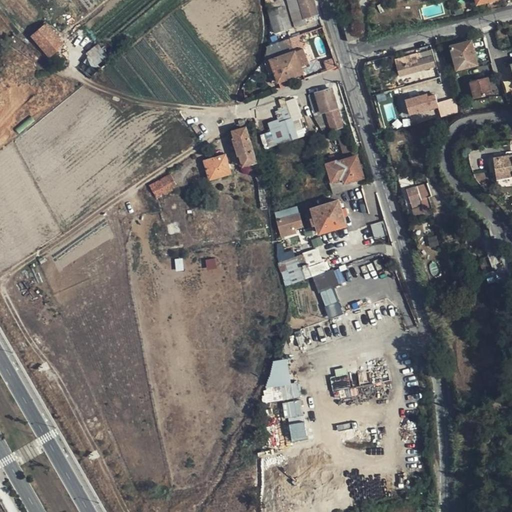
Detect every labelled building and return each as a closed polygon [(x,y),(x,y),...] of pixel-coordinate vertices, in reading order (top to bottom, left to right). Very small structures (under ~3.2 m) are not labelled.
[(317,12),(313,0),(288,0),(292,10),(302,7),(305,16),(317,12)] [(302,7),(292,10),(297,26),(307,23),(305,16),(302,7)] [(350,42),(361,38),(357,23),(344,27),(350,42)] [(62,44),(56,37),(45,25),(31,38),(47,56),(62,44)] [(268,47),(268,49),(279,81),(303,72),(301,66),(298,58),(291,38),(268,47)] [(477,64),(471,41),(452,47),(458,69),(477,64)] [(304,55),(298,58),(301,66),(307,64),(304,55)] [(436,67),(433,55),(406,63),(409,74),(436,67)] [(94,66),(99,72),(107,65),(103,59),(94,66)] [(474,98),(495,92),(490,75),(469,81),(474,98)] [(332,89),(316,94),(322,113),(326,112),(332,130),(338,129),(340,134),(347,132),(345,126),(343,127),(332,89)] [(322,113),(316,94),(308,96),(319,114),(322,113)] [(436,116),(434,108),(433,104),(421,107),(424,119),(436,116)] [(279,118),(269,121),(275,143),(305,135),(300,115),(292,117),(289,106),(277,109),(279,118)] [(255,161),(245,128),(233,132),(243,165),(255,161)] [(357,156),(358,157),(360,156),(358,150),(327,159),(328,165),(357,156)] [(511,155),(508,157),(507,151),(486,156),(491,177),(508,174),(510,181),(511,180),(511,155)] [(230,172),(224,155),(205,161),(211,178),(230,172)] [(355,187),(360,186),(358,179),(364,177),(361,169),(365,168),(363,164),(360,165),(358,157),(357,156),(328,165),(333,181),(333,183),(343,180),(344,184),(353,180),(355,187)] [(508,174),(491,177),(493,185),(510,181),(508,174)] [(175,187),(168,175),(152,183),(157,195),(175,187)] [(330,182),(333,194),(339,193),(355,187),(353,180),(344,184),(343,180),(333,183),(333,181),(330,182)] [(432,196),(428,184),(407,190),(414,210),(425,206),(423,199),(432,196)] [(364,196),(361,186),(360,186),(355,187),(339,193),(343,203),(364,196)] [(312,219),(314,226),(317,225),(320,233),(346,225),(343,215),(346,213),(344,207),(341,209),(339,200),(313,208),(315,217),(312,219)] [(302,219),(298,207),(277,214),(281,226),(302,219)] [(343,215),(346,225),(348,231),(356,229),(350,212),(346,213),(343,215)] [(153,252),(162,252),(162,243),(176,243),(175,221),(153,221),(153,252)] [(383,221),(370,225),(374,237),(387,233),(383,221)] [(319,240),(317,234),(299,241),(301,246),(319,240)] [(302,280),(325,272),(317,248),(293,257),(302,280)] [(333,287),(341,283),(335,269),(314,278),(326,306),(339,300),(333,287)] [(465,320),(462,304),(447,307),(450,323),(465,320)] [(268,359),(271,400),(303,397),(302,381),(292,382),(290,357),(268,359)] [(332,375),(334,389),(352,387),(350,372),(332,375)] [(287,400),(291,439),(308,437),(304,399),(287,400)]
